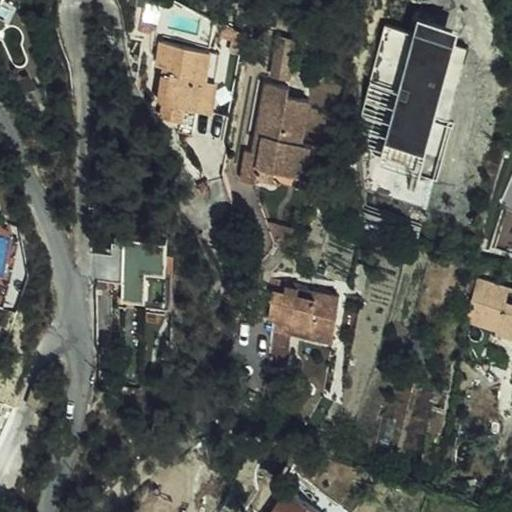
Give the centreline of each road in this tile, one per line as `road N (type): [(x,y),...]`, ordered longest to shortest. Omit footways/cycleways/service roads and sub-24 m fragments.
road 1 (residential): [(0,135),(58,251),(74,313),(43,511)]
road 2 (unknown): [(73,320),(112,311),(118,288),(108,157),(80,0)]
